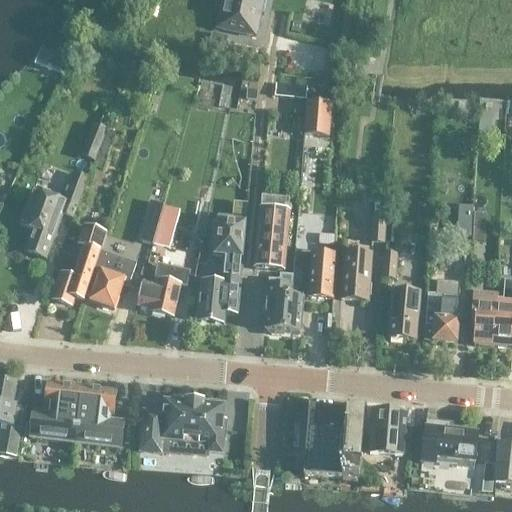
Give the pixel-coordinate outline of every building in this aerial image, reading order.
[(222,0),(216,30),(258,40),(266,0),(222,0)] [(307,20),(327,24),(330,8),(311,4),(307,20)] [(227,39),(211,35),(206,58),(222,62),(227,39)] [(61,68),(38,60),(32,74),(56,83),(61,68)] [(333,106),(306,104),(303,138),(330,140),(333,106)] [(81,159),(95,163),(106,134),(93,130),(81,159)] [(47,263),(63,216),(73,220),(89,181),(74,175),(64,202),(34,191),(29,203),(20,228),(33,233),(25,255),(47,263)] [(164,210),(153,248),(168,252),(179,214),(164,210)] [(289,214),(259,212),(254,272),(284,274),(289,214)] [(384,245),(386,224),(386,216),(372,215),(370,245),(384,246),(384,245)] [(202,284),(198,324),(223,326),(224,312),(238,313),(246,225),(218,223),(218,224),(215,228),(212,252),(215,257),(215,258),(225,259),(222,286),(202,284)] [(398,225),(386,224),(384,245),(396,246),(398,225)] [(52,302),(72,309),(75,300),(84,303),(86,296),(100,254),(106,236),(83,228),(77,247),(85,250),(75,279),(61,275),(52,302)] [(368,305),(372,255),(344,253),(341,302),(368,305)] [(136,266),(100,254),(86,296),(92,298),(90,305),(114,313),(123,289),(128,291),(136,266)] [(299,269),(306,270),(305,285),(293,284),(292,292),(296,292),(296,297),(304,298),(304,299),(309,300),(333,302),(336,259),(300,256),(299,269)] [(399,257),(385,256),(383,281),(396,282),(399,257)] [(151,314),(174,319),(181,288),(187,290),(191,275),(159,268),(155,287),(144,285),(138,309),(151,312),(151,314)] [(291,297),(292,292),(293,284),(293,278),(279,277),(279,284),(270,283),(266,332),(268,332),(271,336),(283,337),(286,333),(301,334),(304,298),(296,297),(291,297)] [(494,349),(511,350),(511,284),(505,284),(504,303),(498,302),(494,349)] [(388,340),(416,343),(421,294),(393,291),(388,340)] [(472,331),(476,332),(474,348),(494,349),(498,302),(498,296),(475,294),(472,331)] [(442,297),(429,296),(425,343),(433,344),(458,346),(460,321),(457,321),(458,304),(442,303),(442,297)] [(0,427),(6,429),(13,430),(17,410),(13,409),(17,386),(0,382),(0,427)] [(34,414),(31,440),(76,446),(83,386),(49,382),(46,410),(49,410),(48,416),(34,414)] [(76,446),(121,451),(124,425),(109,423),(110,418),(113,418),(116,390),(83,386),(76,446)] [(221,407),(218,404),(209,404),(207,406),(182,404),(180,401),(171,401),(168,403),(164,402),(163,415),(143,413),(140,454),(161,456),(161,455),(169,456),(170,442),(207,446),(207,455),(223,456),(225,430),(223,430),(224,408),(221,407)] [(23,432),(27,411),(17,410),(13,430),(6,429),(1,457),(16,460),(21,431),(23,432)] [(304,478),(358,482),(364,414),(348,413),(347,415),(309,411),(304,478)] [(373,414),(370,457),(402,459),(406,417),(373,414)] [(426,422),(421,467),(436,468),(437,466),(456,468),(456,469),(474,471),(479,435),(453,432),(454,425),(426,422)] [(482,464),(494,465),(496,445),(484,444),(482,464)] [(511,446),(498,445),(494,487),(511,489),(511,446)]
